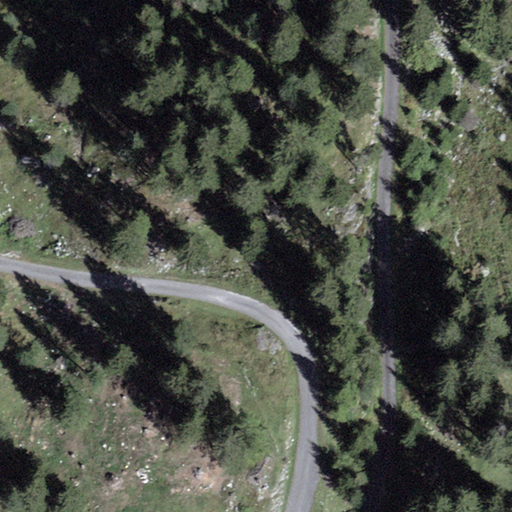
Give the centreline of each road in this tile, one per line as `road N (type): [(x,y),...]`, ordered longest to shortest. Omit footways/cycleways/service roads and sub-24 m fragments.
road 1 (track): [(390,0),(393,367),(374,511)]
road 2 (track): [(296,511),(309,445),(309,369),(278,320),(234,300),(0,265)]
